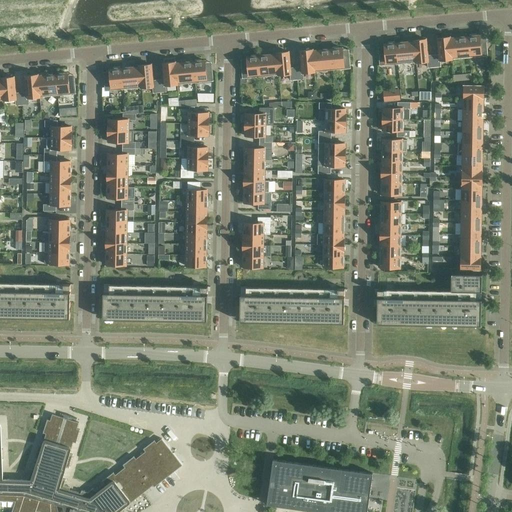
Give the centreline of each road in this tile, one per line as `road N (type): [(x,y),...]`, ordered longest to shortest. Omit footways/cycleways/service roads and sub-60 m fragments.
road 1 (residential): [(509,13),(503,388)]
road 2 (residential): [(366,27),(358,375)]
road 3 (residential): [(230,38),(223,358)]
road 4 (residential): [(90,52),(85,352)]
road 5 (residential): [(503,388),(358,375)]
road 6 (residential): [(366,27),(509,13)]
road 7 (residential): [(90,52),(230,38)]
road 8 (residential): [(223,358),(85,352)]
road 9 (residential): [(230,38),(366,27)]
road 10 (residential): [(358,375),(223,358)]
road 11 (residential): [(487,511),(503,388)]
